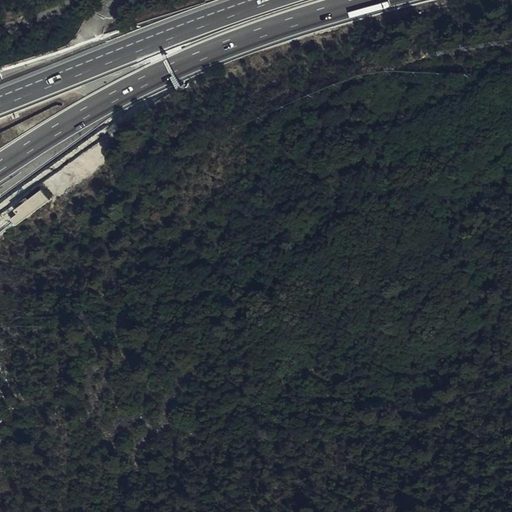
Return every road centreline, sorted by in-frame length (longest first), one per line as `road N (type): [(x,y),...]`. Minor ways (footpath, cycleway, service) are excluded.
road 1 (motorway): [(0,166),(143,80),(231,41),(362,0)]
road 2 (motorway): [(265,0),(0,101)]
